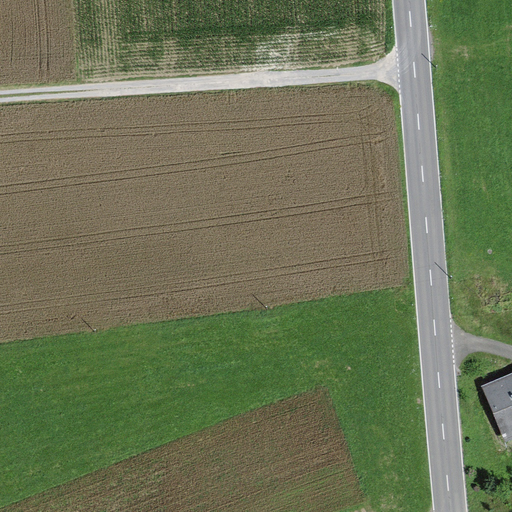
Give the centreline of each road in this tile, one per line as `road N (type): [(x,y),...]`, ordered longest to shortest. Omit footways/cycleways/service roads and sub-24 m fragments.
road 1 (tertiary): [(449,511),(409,0)]
road 2 (track): [(415,70),(0,99)]
